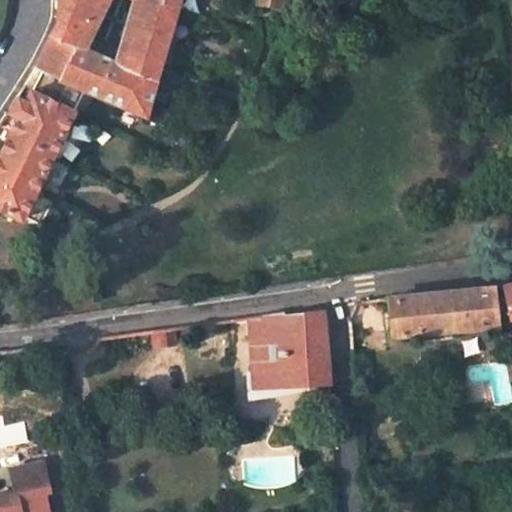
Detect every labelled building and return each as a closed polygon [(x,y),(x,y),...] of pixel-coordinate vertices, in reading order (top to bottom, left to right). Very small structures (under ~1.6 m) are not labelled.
[(44,51),(36,68),(42,70),(27,102),(16,98),(4,118),(16,124),(1,154),(0,156),(0,207),(23,219),(84,87),(145,115),(185,0),(58,0),(58,21),(44,51)] [(500,326),(493,290),(435,294),(396,298),(388,299),(393,334),(500,326)] [(249,318),(254,387),(328,381),(322,313),(284,318),(283,314),(249,318)] [(224,322),(184,328),(186,344),(225,340),(224,322)] [(455,404),(487,400),(485,384),(453,388),(455,404)] [(41,461),(9,469),(14,492),(0,494),(0,511),(47,511),(43,493),(48,491),(41,461)]
